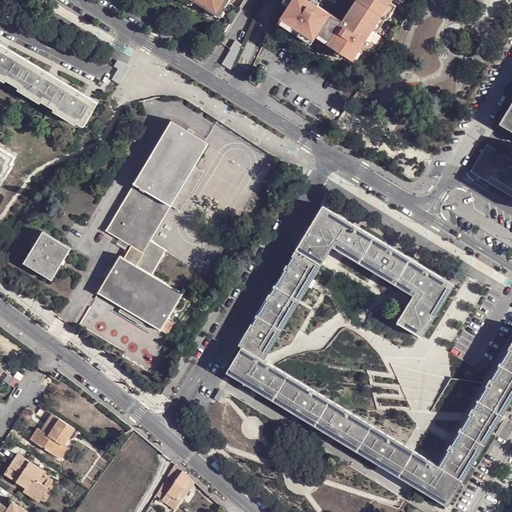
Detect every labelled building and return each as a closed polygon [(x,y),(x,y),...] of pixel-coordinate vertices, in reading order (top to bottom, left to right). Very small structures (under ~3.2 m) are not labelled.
[(191,0),(193,1),(205,9),(208,5),(221,13),(228,0),(191,0)] [(354,0),(347,11),(353,14),(350,20),(344,16),(341,20),(329,12),(317,4),(318,1),(316,0),(308,0),(306,4),(300,0),(282,0),(281,2),(287,6),(281,17),(294,25),(299,29),(312,38),(314,34),(316,32),(328,40),(326,42),(352,59),(364,39),(372,27),(380,14),(389,1),(389,0),(354,0)] [(389,1),(380,14),(384,16),(386,17),(394,4),(389,1)] [(221,13),(208,5),(205,9),(204,10),(217,19),(221,13)] [(353,14),(347,11),(344,16),(350,20),(353,14)] [(380,14),(372,27),(376,29),(384,16),(380,14)] [(294,25),(281,17),(277,22),(290,30),(294,25)] [(294,25),(290,30),(296,33),(299,29),(294,25)] [(372,27),(364,39),(368,41),(376,29),(372,27)] [(299,29),(296,33),(309,42),(312,38),(299,29)] [(328,40),(316,32),(314,34),(326,42),(328,40)] [(222,65),(229,70),(241,43),(235,40),(222,65)] [(0,75),(8,80),(21,88),(43,102),(56,110),(78,123),(85,127),(99,103),(0,43),(0,75)] [(42,104),(43,102),(21,88),(19,91),(42,104)] [(511,103),(500,123),(511,129),(511,103)] [(77,126),(78,123),(56,110),(55,112),(77,126)] [(100,230),(137,252),(166,206),(190,167),(205,143),(169,121),(100,230)] [(511,159),(487,145),(471,172),(488,183),(492,177),(511,189),(511,159)] [(0,186),(13,164),(17,157),(0,146),(0,186)] [(15,165),(13,164),(0,186),(2,187),(15,165)] [(199,172),(190,167),(166,206),(175,211),(199,172)] [(277,178),(261,168),(238,207),(254,216),(277,178)] [(511,197),(511,189),(492,177),(488,183),(511,197)] [(399,325),(421,338),(453,284),(323,204),(238,344),(241,346),(226,371),(448,506),(511,401),(511,343),(490,380),(438,466),(347,411),(264,361),(333,247),(414,296),(397,323),(399,325)] [(48,279),(67,248),(38,230),(19,261),(48,279)] [(115,255),(92,293),(115,307),(139,321),(154,330),(176,294),(115,255)] [(136,326),(139,321),(115,307),(112,313),(136,326)] [(45,430),(55,415),(52,413),(42,428),(45,430)] [(76,429),(55,415),(45,430),(42,428),(39,427),(31,439),(58,456),(65,445),(76,429)] [(65,445),(58,456),(63,459),(70,448),(65,445)] [(46,471),(18,453),(11,464),(14,466),(8,475),(27,487),(25,491),(38,499),(45,487),(49,489),(54,480),(44,474),(46,471)] [(14,466),(11,464),(5,473),(8,475),(14,466)] [(179,507),(185,498),(181,495),(192,479),(176,464),(159,492),(179,507)] [(196,483),(192,479),(181,495),(185,498),(196,483)] [(45,487),(38,499),(41,501),(49,489),(45,487)] [(0,511),(25,511),(27,510),(14,502),(10,508),(8,507),(0,501),(0,511)]
